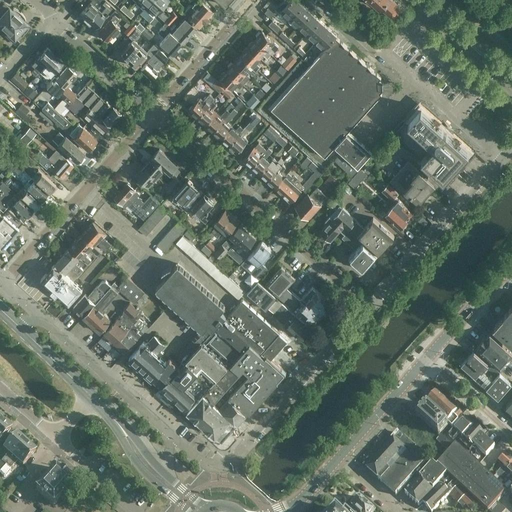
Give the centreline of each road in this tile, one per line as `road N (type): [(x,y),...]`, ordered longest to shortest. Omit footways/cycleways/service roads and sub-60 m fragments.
road 1 (residential): [(369,310),(154,113)]
road 2 (residential): [(369,310),(227,465),(200,461),(168,433)]
road 3 (residential): [(0,282),(154,113)]
road 4 (residential): [(511,151),(369,310)]
road 5 (residential): [(168,433),(43,320)]
road 6 (residential): [(154,113),(255,0)]
road 7 (residential): [(53,25),(154,113)]
road 8 (tertiary): [(338,458),(427,358)]
road 9 (tertiary): [(427,358),(511,264)]
road 10 (tertiary): [(511,82),(419,0)]
